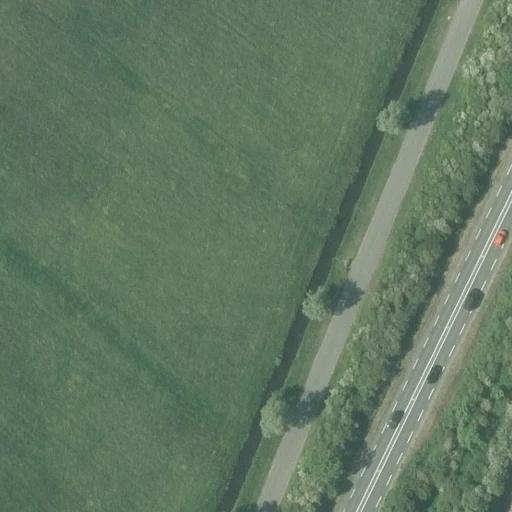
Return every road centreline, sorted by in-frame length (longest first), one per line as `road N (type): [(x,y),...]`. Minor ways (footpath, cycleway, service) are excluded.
road 1 (unclassified): [(264,511),(470,0)]
road 2 (primary): [(511,186),(356,511)]
